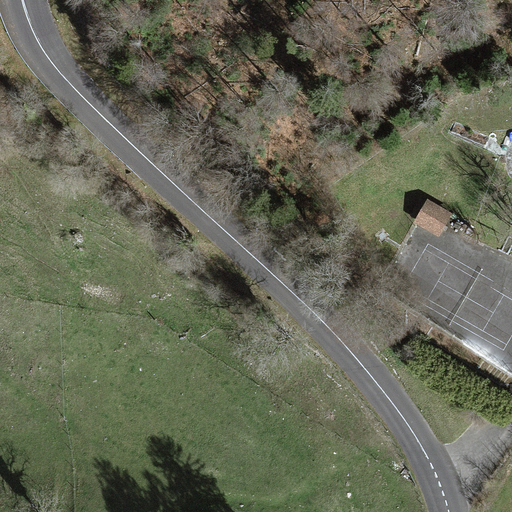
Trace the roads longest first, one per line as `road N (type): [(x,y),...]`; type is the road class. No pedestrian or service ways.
road 1 (secondary): [(448,511),(413,433),(356,358),(68,81),(22,0)]
road 2 (track): [(329,511),(316,484),(86,428),(0,354)]
road 3 (unknown): [(449,511),(511,399)]
